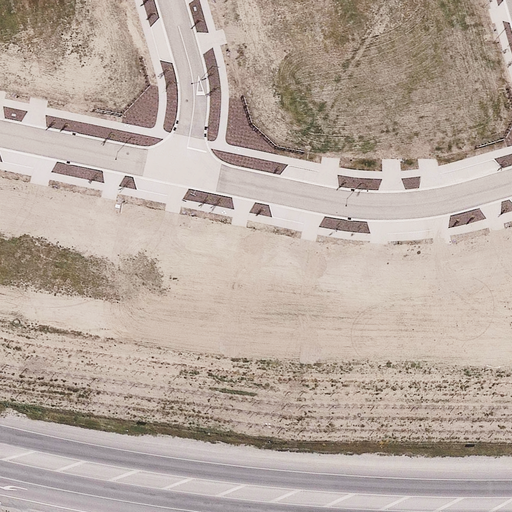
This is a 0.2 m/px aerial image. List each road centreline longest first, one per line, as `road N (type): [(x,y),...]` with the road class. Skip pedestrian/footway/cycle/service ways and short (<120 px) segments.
road 1 (primary): [(0,453),(283,497),(511,505)]
road 2 (residential): [(511,181),(439,200),(370,205),(182,170)]
road 3 (residential): [(182,170),(0,132)]
road 4 (residential): [(182,170),(194,86),(171,0)]
